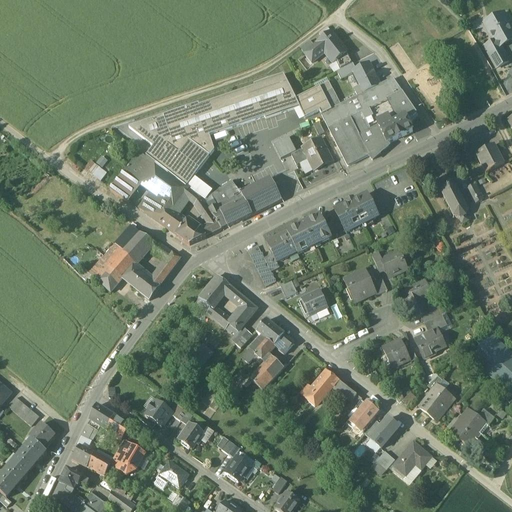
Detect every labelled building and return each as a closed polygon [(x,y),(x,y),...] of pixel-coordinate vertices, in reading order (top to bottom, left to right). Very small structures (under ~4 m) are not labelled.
[(511,32),(502,15),(496,19),(494,18),(492,20),(491,22),(488,23),(493,32),(489,34),(496,45),(486,50),(497,69),(509,62),(500,47),(511,40),(511,32)] [(320,35),(323,39),(331,33),(328,29),(320,35)] [(348,54),(331,33),(323,39),(317,44),(317,45),(314,47),(305,55),(312,65),(325,54),(333,65),(336,63),(347,54),(348,54)] [(301,50),(305,55),(314,47),(310,42),(301,50)] [(347,54),(336,63),(340,72),(353,66),(347,54)] [(356,71),(353,72),(354,75),(360,87),(354,91),(358,98),(380,87),(380,86),(369,64),(356,71)] [(353,66),(340,72),(337,73),(341,82),(354,75),(353,72),(356,71),(353,66)] [(255,88),(199,107),(199,105),(163,117),(171,141),(167,146),(178,154),(188,141),(210,158),(214,152),(210,137),(265,118),(266,120),(299,109),(305,120),(320,113),(320,114),(322,113),(323,116),(331,112),(323,96),(333,91),(329,84),(296,101),(284,77),(254,87),(255,88)] [(417,115),(393,80),(388,83),(395,97),(388,101),(398,122),(406,118),(407,121),(417,115)] [(323,116),(322,117),(329,131),(361,114),(388,101),(395,97),(388,83),(380,86),(380,87),(358,98),(341,107),(333,91),(323,96),(331,112),(323,116)] [(388,101),(361,114),(370,131),(375,129),(377,124),(377,123),(388,117),(390,121),(394,120),(395,123),(398,122),(388,101)] [(361,114),(329,131),(348,168),(369,157),(359,137),(370,131),(361,114)] [(146,159),(164,173),(178,154),(167,146),(171,141),(163,117),(129,129),(154,148),(146,159)] [(394,120),(390,121),(388,117),(377,123),(377,124),(387,145),(413,133),(407,121),(406,118),(398,122),(395,123),(394,120)] [(324,135),(319,124),(314,127),(319,138),(324,135)] [(375,129),(370,131),(359,137),(369,157),(372,161),(381,154),(379,151),(383,149),(384,151),(388,147),(387,145),(377,124),(375,129)] [(288,140),(273,147),(280,161),(295,153),(288,140)] [(210,158),(188,141),(178,154),(164,173),(171,178),(187,189),(191,183),(210,158)] [(321,141),(304,150),(309,161),(315,172),(332,163),(321,141)] [(495,145),(476,155),(476,156),(486,174),(485,174),(486,175),(505,165),(504,164),(495,146),(495,145)] [(304,150),(291,156),(297,167),(309,161),(304,150)] [(139,152),(123,172),(130,178),(145,158),(139,152)] [(103,168),(108,161),(102,156),(96,163),(103,168)] [(146,159),(145,158),(130,178),(142,187),(152,195),(157,198),(171,178),(164,173),(146,159)] [(107,174),(90,161),(84,170),(101,182),(107,174)] [(308,185),(321,180),(318,171),(304,176),(308,185)] [(130,178),(123,172),(108,190),(129,204),(142,187),(130,178)] [(187,189),(171,178),(157,198),(164,204),(174,211),(183,199),(189,191),(187,189)] [(240,195),(232,183),(211,197),(214,202),(205,206),(216,223),(222,231),(227,228),(282,201),(280,197),(271,180),(240,195)] [(459,194),(455,185),(450,188),(449,185),(444,188),(445,190),(441,193),(445,201),(444,202),(444,203),(446,202),(450,210),(448,210),(449,211),(450,210),(454,218),(453,220),(454,220),(455,219),(460,220),(462,226),(463,225),(468,222),(468,223),(469,222),(466,217),(468,212),(470,212),(470,211),(468,211),(464,203),(465,203),(465,202),(464,202),(460,195),(461,194),(461,193),(459,194)] [(483,202),(476,187),(468,191),(476,205),(483,202)] [(189,191),(183,199),(190,204),(193,207),(207,227),(216,223),(205,206),(199,199),(190,192),(189,191)] [(152,195),(146,201),(147,202),(140,211),(152,219),(164,204),(157,198),(152,195)] [(367,196),(354,203),(353,201),(347,204),(348,205),(335,212),(346,234),(378,218),(367,196)] [(174,211),(164,204),(152,219),(176,237),(187,223),(173,212),(174,211)] [(320,217),(287,234),(297,255),(298,256),(331,240),(320,217)] [(207,227),(199,231),(187,223),(176,237),(190,247),(222,231),(216,223),(207,227)] [(154,244),(140,235),(123,254),(136,265),(148,251),(155,244),(156,242),(154,244)] [(287,235),(267,245),(273,257),(277,265),(297,255),(287,235)] [(173,254),(156,242),(155,244),(148,251),(165,265),(173,254)] [(123,254),(115,246),(89,274),(111,294),(123,280),(122,280),(134,267),(136,265),(123,254)] [(271,273),(258,248),(248,253),(266,288),(276,283),(271,273)] [(165,265),(152,281),(153,282),(160,287),(181,260),(173,254),(165,265)] [(381,262),(384,269),(389,281),(401,275),(408,272),(399,254),(381,262)] [(379,256),(372,259),(378,272),(384,269),(381,262),(379,256)] [(277,265),(273,257),(265,261),(271,273),(280,269),(277,265)] [(152,281),(134,267),(122,280),(123,280),(149,302),(160,287),(153,282),(152,281)] [(366,272),(344,282),(348,292),(350,291),(356,305),(376,295),(372,285),(366,272)] [(229,287),(217,277),(198,299),(211,309),(212,307),(224,294),(229,287)] [(382,280),(372,285),(376,295),(377,297),(388,292),(382,280)] [(424,283),(401,294),(414,322),(421,319),(429,315),(421,299),(430,295),(424,283)] [(292,284),(281,289),(286,299),(297,294),(292,284)] [(257,311),(229,287),(224,294),(242,309),(252,317),(257,311)] [(320,293),(302,301),(310,318),(317,315),(320,321),(330,317),(327,310),(328,310),(320,293)] [(211,309),(198,299),(194,304),(207,314),(210,311),(211,309)] [(212,307),(211,309),(210,311),(229,326),(232,322),(212,307)] [(252,317),(242,309),(232,322),(229,326),(239,334),(252,317)] [(429,315),(421,319),(424,326),(443,318),(439,310),(429,315)] [(210,311),(207,314),(231,336),(232,334),(236,337),(239,334),(229,326),(210,311)] [(443,318),(424,326),(429,336),(435,333),(436,333),(447,328),(443,318)] [(266,321),(256,334),(262,338),(272,326),(266,321)] [(272,326),(262,338),(274,348),(279,342),(284,337),(272,326)] [(231,342),(236,346),(248,333),(243,329),(239,334),(236,337),(231,342)] [(236,346),(233,348),(238,353),(253,337),(248,333),(236,346)] [(429,336),(415,342),(424,362),(434,357),(432,353),(442,348),(436,333),(435,333),(429,336)] [(294,345),(284,337),(279,342),(285,347),(290,350),(294,345)] [(274,348),(262,338),(250,352),(257,358),(262,362),(268,355),(274,348)] [(511,356),(491,339),(471,361),(511,396),(511,356)] [(285,347),(279,342),(274,348),(280,353),(285,347)] [(399,343),(383,351),(388,361),(390,360),(395,369),(410,362),(406,352),(404,353),(399,343)] [(285,347),(280,353),(285,357),(290,350),(285,347)] [(412,349),(406,352),(410,362),(411,364),(418,361),(412,349)] [(249,351),(242,359),(249,366),(257,358),(250,352),(249,351)] [(284,370),(268,355),(262,362),(264,364),(267,360),(280,372),(276,377),(263,366),(250,380),(249,381),(252,383),(263,393),(284,370)] [(280,372),(267,360),(264,364),(263,366),(276,377),(280,372)] [(312,390),(304,399),(315,408),(332,388),(340,395),(346,388),(326,373),(312,390)] [(243,374),(237,379),(236,380),(247,389),(252,383),(249,381),(250,380),(243,374)] [(438,379),(428,389),(433,393),(437,388),(438,389),(443,383),(438,379)] [(243,390),(234,382),(226,391),(236,398),(243,390)] [(11,395),(0,385),(0,405),(2,407),(11,395)] [(308,386),(300,395),(304,399),(312,390),(308,386)] [(357,397),(346,388),(340,395),(351,404),(352,404),(357,397)] [(433,393),(420,410),(435,422),(453,400),(438,389),(437,388),(433,393)] [(357,397),(352,404),(351,404),(341,416),(346,420),(349,417),(356,409),(362,401),(357,397)] [(39,419),(16,399),(8,408),(31,428),(39,419)] [(153,407),(152,407),(148,412),(149,412),(146,417),(162,429),(171,416),(173,414),(169,411),(156,402),(153,407)] [(181,423),(187,414),(174,404),(169,411),(173,414),(171,416),(181,423)] [(353,421),(351,424),(351,423),(351,424),(361,432),(361,433),(361,432),(377,414),(367,405),(353,421)] [(104,412),(97,407),(89,421),(107,433),(114,418),(110,415),(111,413),(106,410),(104,412)] [(356,409),(349,417),(353,421),(360,413),(356,409)] [(469,411),(451,434),(482,458),(488,450),(473,438),(485,423),(478,418),(469,411)] [(495,420),(484,411),(478,418),(485,423),(490,427),(495,420)] [(187,414),(181,423),(186,427),(193,418),(187,414)] [(130,428),(114,418),(107,433),(121,442),(130,428)] [(370,441),(382,451),(400,429),(388,420),(382,428),(370,441)] [(370,441),(382,428),(377,424),(366,438),(370,441)] [(32,442),(0,478),(0,494),(3,497),(7,500),(47,453),(44,451),(56,437),(42,425),(29,439),(32,442)] [(204,435),(192,426),(188,432),(186,430),(178,442),(192,452),(196,446),(198,447),(201,443),(199,441),(204,435)] [(94,431),(87,427),(82,438),(89,442),(94,431)] [(175,444),(180,434),(175,431),(169,440),(175,444)] [(222,452),(228,443),(223,439),(217,448),(222,452)] [(146,455),(124,442),(118,453),(119,454),(119,453),(125,457),(117,470),(127,476),(136,471),(146,455)] [(228,443),(222,452),(228,456),(234,447),(228,443)] [(414,445),(394,468),(406,479),(419,463),(425,468),(432,460),(414,445)] [(234,447),(228,456),(234,460),(240,451),(234,447)] [(94,456),(80,448),(72,462),(87,470),(94,456)] [(396,463),(385,454),(377,464),(387,473),(396,463)] [(111,466),(94,456),(87,470),(104,479),(111,466)] [(235,465),(233,463),(224,475),(239,485),(243,479),(245,480),(253,469),(239,459),(235,465)] [(189,478),(169,464),(160,477),(169,483),(180,491),(189,478)] [(83,479),(67,471),(60,485),(71,490),(74,492),(76,487),(79,488),(80,486),(83,479)] [(163,491),(169,483),(160,477),(154,485),(163,491)] [(89,483),(83,479),(80,486),(86,489),(89,483)] [(281,480),(272,492),(278,496),(287,483),(281,480)] [(71,490),(60,485),(54,497),(61,503),(71,490)] [(79,511),(87,502),(74,492),(71,490),(61,503),(73,511),(79,511)] [(129,504),(112,494),(109,499),(126,511),(132,511),(135,509),(129,504)] [(287,494),(275,511),(276,511),(293,511),(300,503),(287,494)] [(115,511),(92,495),(87,502),(79,511),(115,511)] [(7,500),(3,497),(0,499),(0,502),(7,509),(12,504),(7,500)] [(179,497),(173,506),(178,510),(184,501),(179,497)] [(230,507),(225,503),(218,511),(242,511),(232,505),(230,507)]
